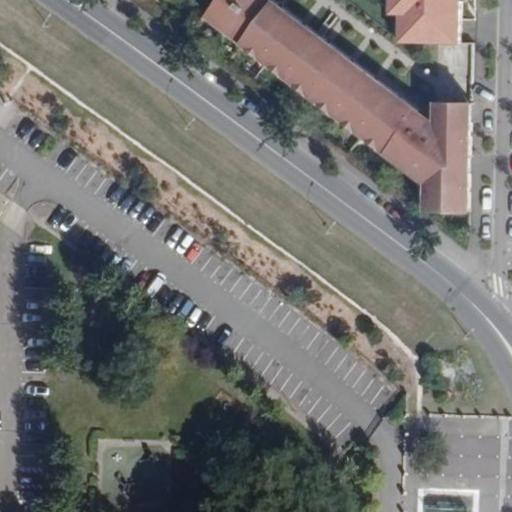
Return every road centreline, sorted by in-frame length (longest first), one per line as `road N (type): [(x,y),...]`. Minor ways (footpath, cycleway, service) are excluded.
road 1 (secondary): [(0,18),(511,395)]
road 2 (secondary): [(476,301),(64,0)]
road 3 (residential): [(476,301),(492,280),(505,0)]
